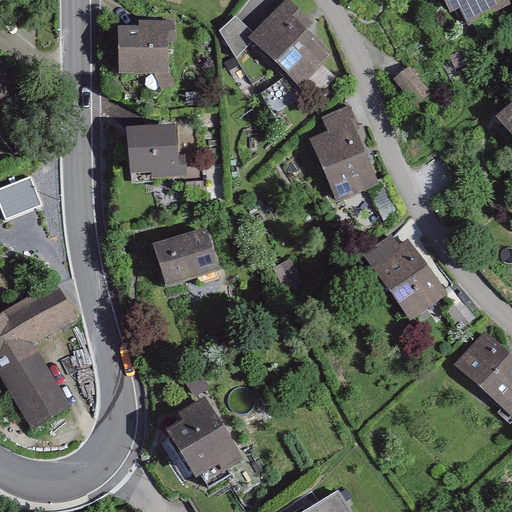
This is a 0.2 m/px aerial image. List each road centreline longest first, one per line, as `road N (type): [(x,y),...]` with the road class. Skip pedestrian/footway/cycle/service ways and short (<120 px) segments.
road 1 (tertiary): [(107,454),(119,401),(82,208),(76,0)]
road 2 (residential): [(511,322),(490,303),(409,184),(356,50),(324,0)]
